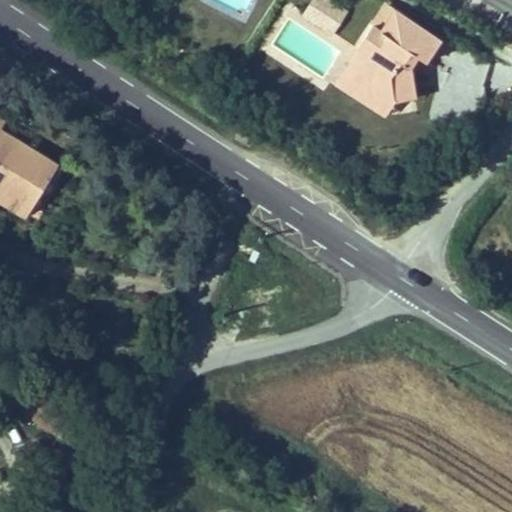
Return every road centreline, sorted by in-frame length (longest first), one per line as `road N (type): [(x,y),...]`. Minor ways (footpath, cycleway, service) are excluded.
road 1 (tertiary): [(399,279),(0,14)]
road 2 (unclassified): [(166,393),(187,366),(366,312),(399,279)]
road 3 (residential): [(399,279),(511,133)]
road 4 (tertiary): [(511,350),(399,279)]
road 5 (unclassified): [(166,393),(134,511)]
